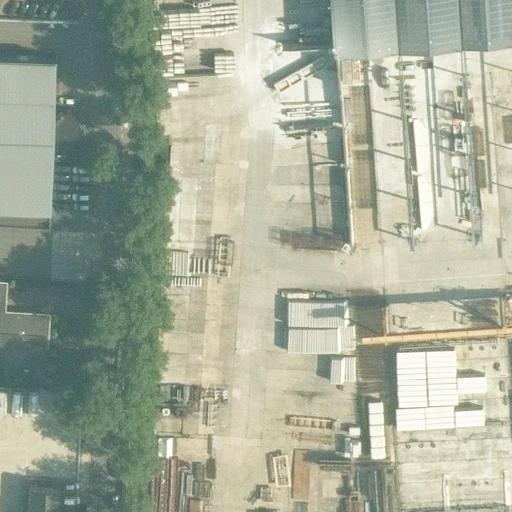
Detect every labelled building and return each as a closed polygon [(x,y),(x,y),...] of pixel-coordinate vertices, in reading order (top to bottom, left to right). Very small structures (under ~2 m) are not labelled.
[(511,0),(331,0),(334,25),(335,46),(511,34),(511,0)] [(0,203),(46,205),(48,153),(76,154),(77,120),(66,107),(51,107),(52,55),(0,53),(0,203)] [(221,275),(221,254),(184,253),(183,274),(221,275)] [(0,280),(0,363),(43,367),(45,333),(47,333),(48,313),(5,310),(6,281),(0,280)] [(360,332),(361,386),(389,385),(387,331),(360,332)] [(0,425),(16,426),(17,395),(0,394),(0,425)] [(298,458),(297,487),(312,488),(313,458),(298,458)] [(54,511),(56,487),(29,486),(27,511),(54,511)]
